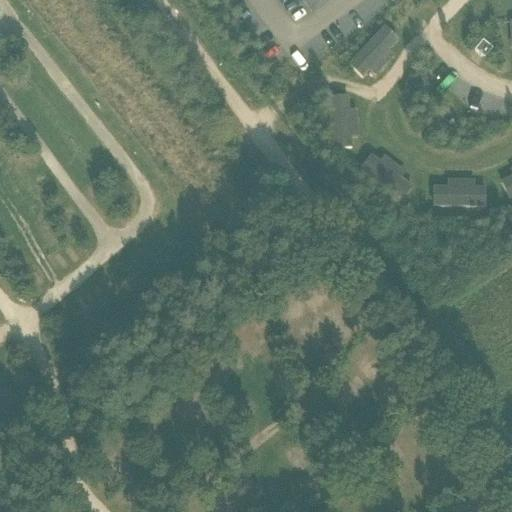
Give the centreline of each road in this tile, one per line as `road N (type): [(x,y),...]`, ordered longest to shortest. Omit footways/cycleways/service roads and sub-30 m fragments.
road 1 (track): [(511,467),(156,0)]
road 2 (track): [(429,36),(372,99),(328,81),(310,83),(255,130)]
